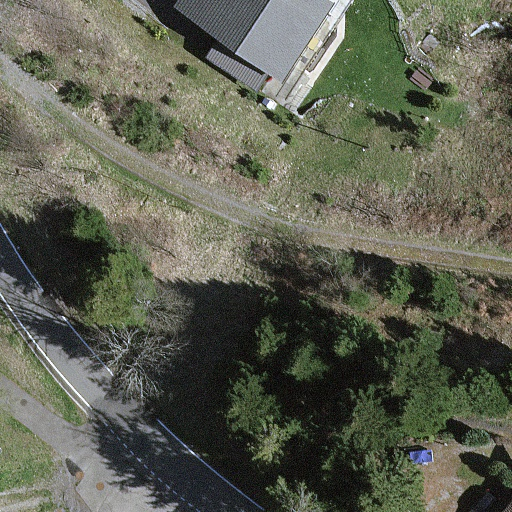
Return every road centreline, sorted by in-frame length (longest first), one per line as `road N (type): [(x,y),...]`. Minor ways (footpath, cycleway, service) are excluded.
road 1 (track): [(511,267),(259,219),(173,183),(47,100),(0,58)]
road 2 (tertiary): [(0,267),(101,411),(209,511)]
road 3 (track): [(0,393),(102,461),(148,455)]
